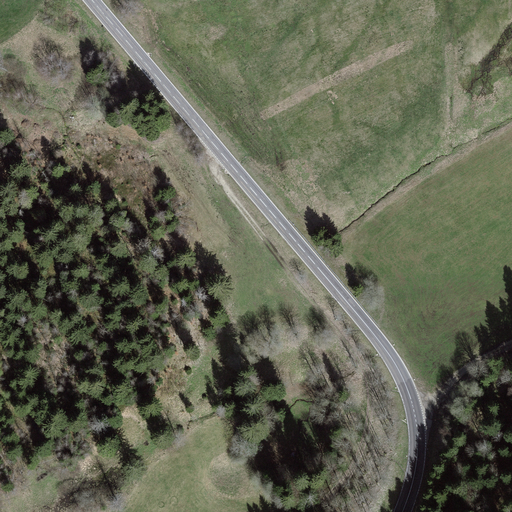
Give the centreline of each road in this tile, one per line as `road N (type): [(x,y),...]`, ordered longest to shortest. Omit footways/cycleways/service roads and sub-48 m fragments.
road 1 (secondary): [(402,511),(417,436),(392,358),(92,0)]
road 2 (track): [(207,138),(220,182),(356,361),(372,436)]
